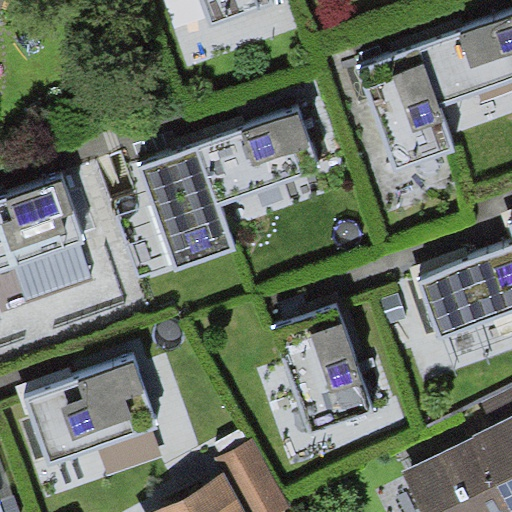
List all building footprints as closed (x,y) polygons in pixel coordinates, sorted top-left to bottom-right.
[(250,0),(199,0),(203,14),(250,0)] [(511,61),(511,2),(511,0),(496,0),(358,48),(394,153),(453,133),(437,88),(511,61)] [(197,142),(220,206),(321,168),(297,104),(197,142)] [(220,206),(197,142),(138,162),(176,272),(235,252),(220,206)] [(0,264),(81,237),(55,161),(0,179),(0,264)] [(511,222),(511,239),(420,269),(438,324),(511,300),(511,202),(506,204),(511,222)] [(338,290),(265,317),(310,437),(384,409),(338,290)] [(151,416),(125,339),(21,374),(46,451),(151,416)] [(510,511),(511,421),(402,471),(420,511),(510,511)] [(256,511),(284,504),(254,441),(217,456),(223,474),(155,511),(256,511)]
